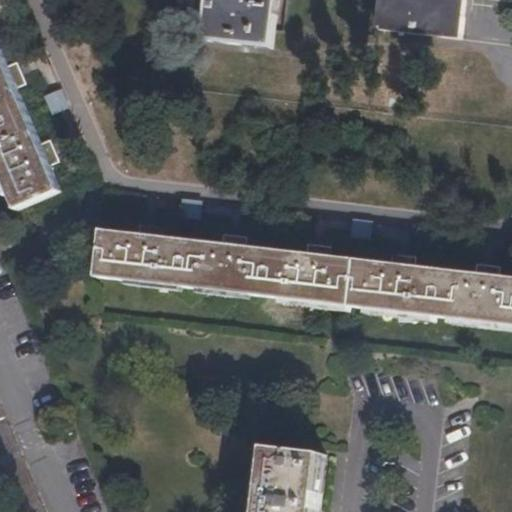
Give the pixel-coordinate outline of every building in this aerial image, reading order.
[(273,51),(278,0),(207,0),(203,43),(273,51)] [(382,0),(378,33),(463,42),(467,0),(382,0)] [(0,170),(18,213),(62,194),(52,168),(48,159),(56,156),(50,145),(43,148),(18,91),(14,83),(22,80),(17,67),(10,71),(0,48),(0,170)] [(14,83),(18,91),(26,87),(22,80),(14,83)] [(54,115),(70,109),(63,90),(47,96),(54,115)] [(48,159),(52,168),(59,165),(56,156),(48,159)] [(511,327),(511,279),(500,278),(491,278),(492,268),(479,267),(478,276),(415,269),(406,268),(406,259),(395,258),(394,267),(331,259),(322,258),(322,249),(310,248),(309,257),(246,249),(238,248),(239,239),(226,237),(224,247),(163,239),(153,238),(154,229),(140,227),(139,237),(103,232),(98,279),(511,327)] [(163,229),(154,229),(153,238),(163,239),(163,229)] [(247,240),(239,239),(238,248),(246,249),(247,240)] [(332,250),(322,249),(322,258),(331,259),(332,250)] [(417,260),(406,259),(406,268),(415,269),(417,260)] [(501,270),(492,268),(491,278),(500,278),(501,270)] [(45,511),(0,401),(0,473),(16,511),(45,511)] [(317,495),(322,458),(270,451),(263,511),(320,511),(323,496),(317,495)]
